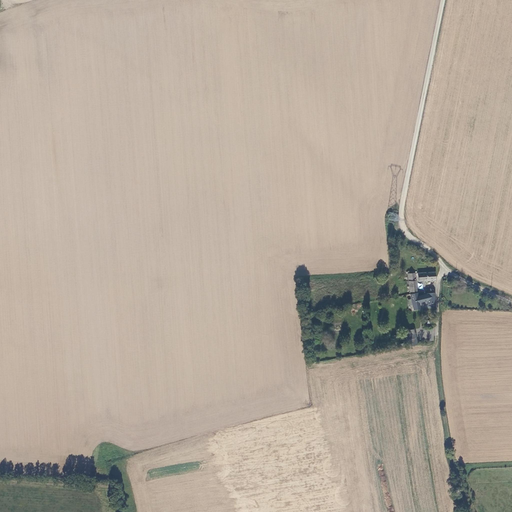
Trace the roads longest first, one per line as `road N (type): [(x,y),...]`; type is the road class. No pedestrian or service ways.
road 1 (track): [(443,0),(401,225),(444,268)]
road 2 (track): [(466,511),(442,410),(437,331)]
